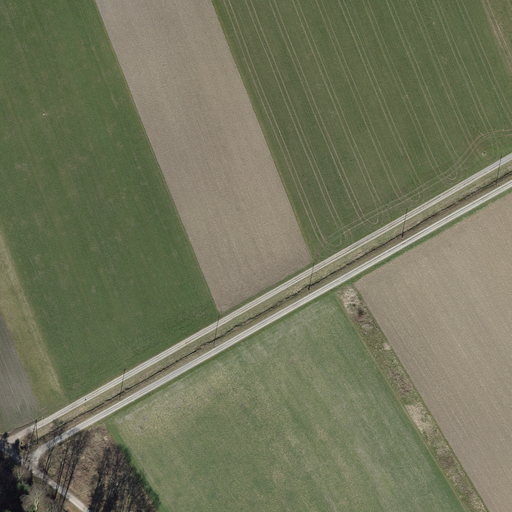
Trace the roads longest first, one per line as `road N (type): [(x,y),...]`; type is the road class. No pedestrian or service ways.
road 1 (track): [(511,184),(45,447),(28,464),(0,445)]
road 2 (track): [(511,159),(1,446)]
